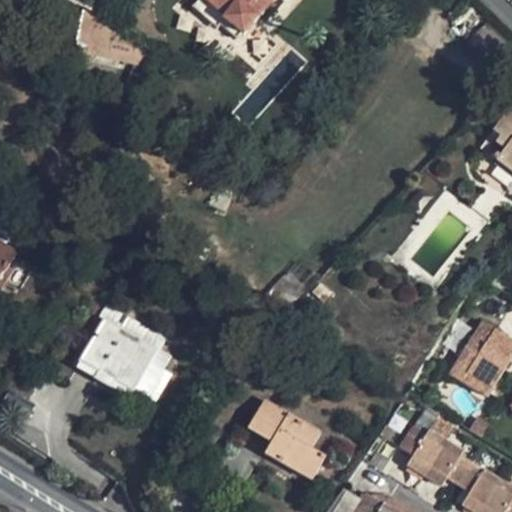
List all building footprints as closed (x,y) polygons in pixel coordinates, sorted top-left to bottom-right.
[(217,27),(220,24),(226,17),(206,0),(197,0),(193,5),(217,27)] [(206,0),(226,17),(243,33),(272,0),(206,0)] [(94,16),(83,8),(77,32),(76,41),(78,46),(81,50),(85,52),(136,63),(145,65),(150,54),(94,16)] [(237,40),(243,33),(226,17),(220,24),(237,40)] [(145,65),(136,63),(123,93),(132,96),(145,65)] [(511,107),(494,131),(501,137),(496,143),(505,150),(496,161),(511,172),(511,107)] [(253,139),(223,112),(206,130),(236,157),(253,139)] [(511,172),(496,161),(494,164),(511,177),(511,172)] [(104,321),(81,361),(100,372),(96,378),(112,387),(115,381),(134,391),(157,351),(104,321)] [(511,340),(481,322),(449,373),(488,398),(511,358),(511,340)] [(321,434),(264,401),(248,428),(272,442),(265,453),(312,480),(325,458),(311,450),(321,434)] [(455,422),(429,406),(401,448),(413,456),(407,466),(441,487),(447,478),(459,485),(473,463),(461,456),(464,452),(444,440),(455,422)] [(511,511),(511,487),(473,463),(459,485),(471,493),(463,505),(473,511),(511,511)] [(340,511),(397,511),(371,496),(367,493),(362,501),(347,491),(336,509),(340,511)] [(373,494),(371,496),(397,511),(417,511),(390,495),(373,494)]
